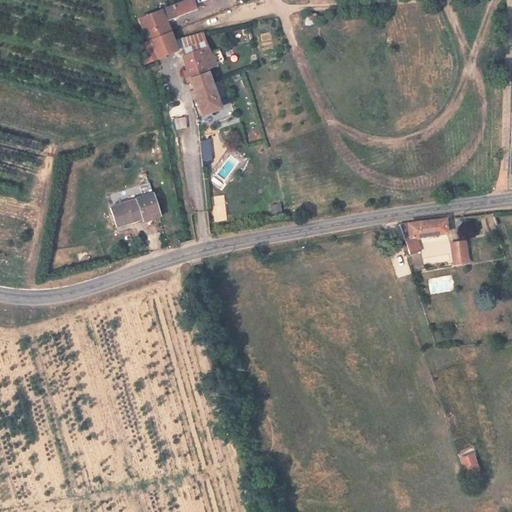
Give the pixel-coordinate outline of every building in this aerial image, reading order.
[(172,58),(192,50),(224,40),(219,27),(188,39),(186,32),(217,19),(211,3),(157,24),(164,41),(154,47),(157,57),(159,64),(172,58)] [(192,50),(207,90),(228,84),(221,66),(232,63),(241,60),(237,47),(227,50),(224,40),(192,50)] [(237,108),(228,84),(207,90),(217,115),(231,110),(237,108)] [(210,139),(199,141),(203,162),(213,160),(210,139)] [(161,197),(130,208),(136,226),(161,217),(163,222),(180,215),(169,184),(158,188),(161,197)] [(446,233),(444,219),(407,224),(409,238),(415,237),(446,233)] [(409,238),(407,224),(399,225),(409,254),(420,251),(415,237),(409,238)] [(453,266),(468,263),(465,241),(450,243),(453,266)] [(466,475),(478,470),(472,454),(460,458),(466,475)]
